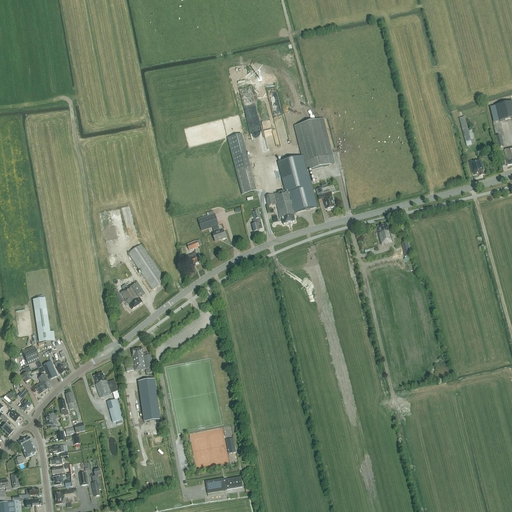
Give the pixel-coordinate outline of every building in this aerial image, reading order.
[(496,128),(508,124),(504,107),(491,110),(496,128)] [(296,127),(303,157),(307,172),(334,165),(323,120),(296,127)] [(477,144),(473,129),(467,131),(468,135),(465,135),(468,146),(477,144)] [(241,135),(228,138),(242,196),(256,192),(241,135)] [(504,147),(502,136),(496,137),(498,148),(504,147)] [(312,191),(307,172),(303,157),(279,163),(286,192),(289,191),(295,189),(299,207),(300,212),(316,208),(312,192),(313,192),(312,191)] [(484,176),(482,170),(483,170),(481,160),(469,163),(473,176),(479,175),(479,177),(484,176)] [(323,197),(324,201),(325,204),(327,210),(334,207),(333,203),(334,203),(333,200),(331,193),(324,195),(322,188),(316,190),(318,196),(318,197),(319,200),(320,200),(319,200),(319,198),(323,197)] [(295,189),(289,191),(286,192),(274,195),(276,204),(280,219),(282,219),(283,225),(295,222),(294,216),(295,215),(295,213),(300,212),(299,207),(295,189)] [(274,205),(276,204),(274,195),(272,195),(266,197),(268,206),(274,205)] [(221,240),(226,238),(224,231),(220,232),(218,226),(219,226),(215,214),(198,220),(202,231),(212,228),(214,234),(213,235),(215,242),(221,240)] [(255,225),(252,225),(254,232),(259,231),(259,230),(262,229),(261,224),(261,223),(260,219),(260,220),(254,221),(255,225)] [(389,232),(387,225),(378,227),(379,233),(378,233),(381,245),(392,242),(390,231),(389,232)] [(187,246),(190,251),(199,248),(197,242),(196,242),(196,241),(187,245),(188,246),(187,246)] [(128,253),(152,290),(165,280),(141,244),(128,253)] [(412,256),(410,246),(402,248),(405,258),(412,256)] [(195,265),(200,263),(196,254),(185,258),(189,266),(195,264),(195,265)] [(131,309),(132,310),(142,303),(141,301),(139,298),(142,296),(142,297),(145,295),(137,282),(133,284),(134,285),(132,286),(131,286),(128,288),(126,285),(121,288),(124,291),(121,293),(122,296),(121,297),(117,290),(113,293),(121,305),(125,303),(126,303),(124,304),(126,307),(129,306),(131,309)] [(53,332),(49,333),(44,299),(32,300),(37,334),(39,342),(54,340),(53,332)] [(34,347),(23,352),(28,366),(40,361),(34,347)] [(147,374),(154,373),(151,356),(148,356),(148,353),(143,354),(143,349),(132,351),(133,357),(132,357),(135,372),(146,370),(147,374)] [(60,361),(54,364),(56,367),(57,369),(60,375),(61,374),(62,375),(63,374),(63,373),(66,372),(64,368),(66,367),(66,366),(65,364),(64,364),(62,365),(60,361)] [(50,380),(57,377),(51,362),(43,366),(50,380)] [(23,370),(24,375),(21,376),(23,380),(24,379),(25,383),(31,380),(28,374),(31,372),(29,368),(23,370)] [(45,374),(44,375),(40,378),(43,382),(34,388),(39,395),(47,389),(47,388),(52,385),(45,374)] [(112,394),(113,393),(115,401),(107,403),(113,423),(116,422),(117,425),(122,424),(121,421),(123,421),(117,400),(119,400),(117,391),(114,381),(108,383),(106,379),(105,379),(103,374),(94,377),(97,384),(95,385),(101,399),(112,394)] [(155,380),(139,383),(144,423),(161,421),(155,380)] [(18,396),(22,399),(28,393),(24,389),(18,396)] [(68,406),(70,411),(73,410),(72,405),(74,404),(72,394),(66,395),(68,406)] [(29,407),(30,405),(26,401),(25,401),(24,400),(21,403),(23,404),(19,408),(24,412),(27,409),(28,409),(29,407)] [(64,412),(65,416),(69,416),(68,411),(67,412),(64,401),(59,402),(61,413),(64,412)] [(12,410),(7,416),(15,422),(16,422),(20,418),(19,418),(20,417),(12,410)] [(47,415),(47,426),(56,426),(55,414),(47,415)] [(8,420),(2,415),(0,417),(6,423),(8,420)] [(0,428),(0,430),(8,438),(13,432),(5,424),(0,428)] [(74,426),(76,434),(85,432),(83,424),(74,426)] [(35,455),(36,453),(32,444),(29,438),(19,443),(22,449),(26,459),(35,455)] [(228,440),(230,454),(236,453),(233,439),(228,440)] [(62,456),(65,455),(68,455),(67,452),(64,453),(63,446),(60,447),(50,449),(50,448),(49,449),(50,455),(51,455),(56,454),(57,454),(58,454),(59,453),(61,453),(62,456)] [(51,466),(56,465),(56,466),(63,465),(62,460),(68,459),(68,458),(70,457),(70,455),(68,455),(65,455),(62,456),(61,456),(61,458),(51,460),(51,466)] [(92,477),(93,484),(91,484),(94,495),(95,495),(96,497),(100,496),(99,490),(101,490),(98,476),(101,476),(100,469),(94,470),(95,476),(92,477)] [(81,487),(87,486),(88,486),(87,474),(79,475),(81,487)] [(53,478),(54,486),(64,485),(63,475),(57,476),(57,477),(53,478)] [(243,488),(241,477),(225,480),(225,479),(205,482),(207,495),(227,491),(243,488)] [(0,488),(5,488),(6,491),(10,490),(9,486),(8,486),(7,480),(3,481),(0,481),(0,488)] [(33,495),(38,495),(38,489),(31,490),(29,490),(29,491),(26,491),(26,495),(22,496),(22,499),(30,498),(30,496),(33,496),(33,495)] [(77,494),(76,489),(60,492),(54,493),(56,505),(66,504),(78,502),(77,494)] [(14,502),(0,503),(0,511),(21,511),(20,506),(19,497),(12,498),(13,501),(14,502)]
